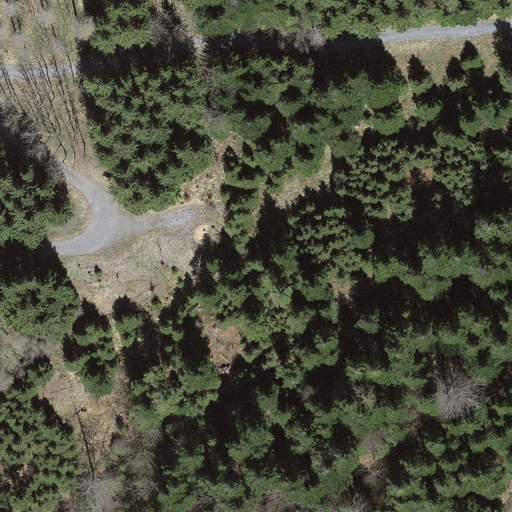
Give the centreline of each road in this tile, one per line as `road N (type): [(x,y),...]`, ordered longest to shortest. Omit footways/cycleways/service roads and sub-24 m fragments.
road 1 (track): [(0,63),(202,39),(295,42),(511,27)]
road 2 (track): [(0,245),(75,240),(103,211),(92,190),(0,139)]
